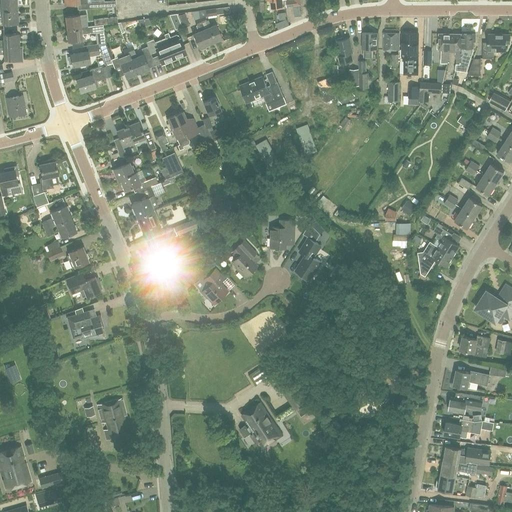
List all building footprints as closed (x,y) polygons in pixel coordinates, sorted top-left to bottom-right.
[(0,10),(17,10),(16,0),(1,0),(2,4),(0,4),(0,10)] [(80,10),(92,9),(104,8),(103,0),(99,0),(90,0),(90,2),(80,3),(80,10)] [(270,0),(272,9),(283,7),(282,0),(270,0)] [(199,18),(210,43),(222,38),(216,24),(211,27),(208,20),(206,21),(205,16),(216,15),(215,8),(198,11),(199,18)] [(17,10),(0,10),(0,23),(3,23),(18,23),(17,10)] [(80,14),(66,16),(67,29),(81,27),(88,26),(86,14),(80,15),(80,14)] [(176,14),(170,15),(175,29),(182,27),(176,14)] [(184,28),(189,26),(184,14),(178,16),(184,28)] [(205,45),(210,43),(199,18),(194,20),(196,26),(198,32),(193,34),(198,48),(199,47),(201,49),(206,47),(205,45)] [(125,35),(130,34),(126,23),(121,24),(125,35)] [(81,27),(67,29),(68,41),(71,41),(82,40),(83,40),(82,34),(95,33),(104,32),(103,25),(95,26),(88,26),(81,27)] [(169,44),(174,58),(186,53),(179,35),(177,34),(170,37),(169,32),(165,34),(166,38),(169,44)] [(0,46),(19,46),(18,33),(4,34),(4,39),(0,39),(0,46)] [(378,50),(378,33),(363,33),(362,50),(363,50),(363,57),(372,57),(372,50),(378,50)] [(399,50),(399,33),(384,33),(384,50),(399,50)] [(402,33),(402,57),(404,57),(404,74),(417,74),(418,33),(402,33)] [(450,50),(451,34),(439,34),(439,44),(438,44),(438,50),(439,50),(439,51),(441,51),(441,63),(448,63),(449,58),(450,58),(450,50)] [(461,51),(461,35),(451,34),(450,50),(456,50),(455,58),(457,58),(456,62),(460,62),(461,51)] [(509,44),(510,35),(488,34),(488,45),(483,45),(482,59),(494,59),(494,51),(505,51),(506,44),(509,44)] [(461,51),(460,62),(460,64),(456,63),(455,70),(467,72),(473,52),(473,48),(473,42),(475,42),(476,35),(461,35),(461,51)] [(151,53),(157,51),(162,63),(174,58),(169,44),(166,38),(155,43),(153,39),(146,42),(147,46),(148,46),(151,53)] [(337,41),(339,51),(338,51),(341,65),(354,62),(352,54),(354,53),(350,38),(344,39),(344,38),(338,39),(338,41),(337,41)] [(71,56),(68,57),(70,64),(73,63),(73,66),(91,63),(89,56),(102,54),(109,53),(105,43),(97,44),(87,46),(88,51),(71,54),(71,56)] [(151,53),(148,46),(147,46),(142,48),(144,54),(137,57),(133,46),(132,46),(130,44),(127,45),(128,48),(138,73),(150,68),(146,58),(152,55),(151,53)] [(126,77),(138,73),(128,48),(127,45),(126,46),(127,48),(123,50),(125,55),(118,57),(118,56),(111,59),(114,67),(121,64),(126,77)] [(19,46),(0,46),(0,53),(5,53),(5,59),(13,59),(13,62),(23,61),(22,51),(19,51),(19,46)] [(480,76),(481,59),(473,59),(468,75),(480,76)] [(359,70),(359,86),(359,88),(366,89),(369,89),(369,72),(366,72),(365,61),(358,61),(359,70)] [(113,66),(112,64),(108,66),(108,65),(101,67),(89,70),(91,75),(77,79),(81,92),(96,87),(94,81),(112,76),(109,67),(113,66)] [(0,82),(13,80),(12,72),(0,74),(0,82)] [(241,85),(242,87),(248,102),(263,96),(269,111),(286,104),(278,83),(266,88),(263,78),(262,76),(241,85)] [(334,92),(332,88),(334,87),(331,77),(325,78),(317,81),(318,86),(325,103),(332,100),(333,101),(338,98),(336,92),(334,92)] [(399,102),(400,82),(388,81),(388,102),(399,102)] [(419,98),(419,100),(419,101),(429,102),(429,93),(440,93),(441,83),(420,82),(420,86),(419,98)] [(419,98),(420,86),(409,85),(408,98),(408,104),(418,104),(419,101),(419,100),(419,98)] [(504,110),(509,102),(494,94),(489,102),(504,110)] [(10,116),(26,113),(23,95),(6,98),(10,116)] [(209,116),(221,110),(215,98),(204,103),(209,116)] [(180,121),(186,118),(183,111),(168,118),(176,137),(185,133),(180,121)] [(468,118),(462,115),(457,121),(463,125),(462,127),(466,129),(473,120),(468,117),(468,118)] [(206,129),(212,127),(209,117),(202,120),(206,129)] [(185,133),(176,137),(179,145),(177,146),(179,150),(183,148),(183,147),(188,144),(189,141),(190,141),(188,138),(200,133),(194,119),(188,122),(186,118),(180,121),(185,133)] [(127,127),(134,143),(145,138),(150,150),(156,148),(149,132),(144,134),(139,122),(127,127)] [(307,124),(296,128),(306,155),(317,151),(307,124)] [(123,147),(134,143),(127,127),(116,131),(119,138),(123,147)] [(490,132),(498,137),(501,132),(492,127),(492,128),(490,132)] [(481,133),(487,136),(486,137),(495,142),(498,137),(490,132),(484,129),(481,133)] [(157,139),(165,136),(163,131),(155,135),(157,139)] [(457,146),(466,148),(468,136),(459,134),(457,146)] [(205,157),(215,153),(209,135),(198,139),(205,157)] [(481,151),(485,146),(474,139),(471,144),(481,151)] [(280,164),(266,140),(257,145),(253,141),(250,143),(255,150),(258,148),(270,169),(280,164)] [(511,162),(511,159),(511,146),(505,142),(498,154),(511,162)] [(118,151),(118,153),(120,157),(126,154),(124,149),(123,149),(118,151)] [(175,152),(162,158),(170,177),(183,172),(175,152)] [(118,179),(136,172),(133,164),(130,165),(126,154),(120,157),(114,159),(116,164),(112,166),(118,179)] [(58,174),(55,160),(53,160),(52,159),(47,160),(46,162),(39,163),(42,178),(40,178),(39,180),(41,190),(52,188),(50,179),(56,177),(55,175),(58,174)] [(468,166),(477,171),(480,166),(471,161),(468,166)] [(483,176),(496,184),(504,172),(491,164),(483,176)] [(2,187),(4,195),(9,194),(7,185),(18,183),(16,175),(19,175),(17,165),(5,168),(5,171),(0,172),(0,179),(2,187)] [(468,166),(465,170),(474,176),(477,171),(468,166)] [(136,172),(118,179),(118,180),(121,179),(125,190),(141,183),(136,172)] [(489,196),(496,184),(483,176),(476,187),(489,196)] [(145,188),(157,183),(155,177),(142,182),(145,188)] [(458,183),(468,190),(472,184),(462,177),(458,183)] [(153,196),(165,191),(161,182),(157,183),(145,188),(134,192),(134,193),(136,192),(140,201),(132,204),(138,217),(153,211),(152,208),(157,206),(153,196)] [(37,208),(40,207),(48,203),(44,192),(32,196),(37,208)] [(447,199),(455,204),(458,199),(450,194),(447,199)] [(462,209),(475,218),(482,206),(469,198),(462,209)] [(447,199),(444,203),(452,209),(455,204),(447,199)] [(57,224),(71,218),(66,205),(59,207),(56,201),(46,205),(49,212),(52,211),(55,219),(48,221),(48,220),(41,223),(44,229),(51,226),(51,227),(57,224)] [(468,229),(475,218),(462,209),(454,221),(468,229)] [(153,211),(138,217),(143,230),(159,223),(153,211)] [(176,236),(205,224),(202,216),(173,228),(176,236)] [(57,224),(63,237),(77,231),(71,218),(57,224)] [(309,280),(320,262),(313,258),(321,246),(315,243),(320,234),(324,230),(313,219),(310,223),(303,234),(307,238),(298,252),(304,256),(294,271),(309,280)] [(293,244),(294,220),(280,220),(280,227),(271,227),(271,247),(286,248),(286,244),(293,244)] [(411,235),(411,224),(398,223),(397,234),(411,235)] [(437,234),(435,238),(437,239),(434,244),(453,256),(459,246),(449,240),(452,234),(442,228),(443,226),(438,223),(433,232),(437,234)] [(54,233),(51,227),(51,226),(44,229),(47,236),(54,233)] [(156,263),(174,256),(170,246),(177,243),(174,237),(149,247),(156,263)] [(46,252),(59,247),(57,241),(46,246),(46,247),(44,248),(46,251),(46,252)] [(244,278),(256,267),(249,259),(255,254),(243,241),(233,251),(238,256),(231,262),(236,266),(234,268),(244,278)] [(434,244),(430,242),(420,258),(419,258),(421,274),(426,277),(436,260),(446,267),(453,256),(434,244)] [(72,268),(89,261),(82,246),(69,252),(70,254),(67,256),(72,268)] [(59,247),(46,252),(48,255),(47,255),(49,261),(63,256),(59,247)] [(206,273),(216,265),(211,260),(201,269),(206,273)] [(227,291),(219,282),(224,278),(215,269),(204,279),(209,285),(207,286),(205,285),(204,285),(199,289),(199,291),(206,298),(208,298),(209,297),(215,303),(227,291)] [(82,272),(66,279),(72,294),(75,300),(87,296),(101,290),(100,289),(102,288),(100,281),(97,282),(95,275),(85,279),(82,272)] [(509,318),(511,313),(511,290),(506,286),(497,299),(486,292),(483,297),(480,297),(478,301),(479,303),(475,308),(499,324),(501,323),(503,320),(503,317),(499,315),(500,313),(509,318)] [(41,307),(45,323),(53,321),(49,305),(41,307)] [(83,312),(81,309),(75,311),(76,314),(67,317),(72,333),(70,334),(72,339),(83,336),(83,338),(104,333),(102,327),(104,326),(101,315),(90,318),(88,311),(83,312)] [(489,348),(491,338),(477,335),(477,339),(463,336),(460,350),(475,353),(476,345),(489,348)] [(510,355),(511,346),(511,342),(498,339),(495,352),(510,355)] [(469,381),(487,385),(489,374),(471,370),(470,372),(456,370),(455,377),(453,376),(451,386),(460,388),(460,386),(467,388),(469,381)] [(293,408),(307,399),(294,380),(281,389),(293,408)] [(479,400),(480,397),(455,393),(454,397),(451,397),(449,410),(464,413),(466,407),(481,410),(482,401),(479,400)] [(107,440),(131,434),(122,399),(98,405),(107,440)] [(283,435),(261,402),(242,415),(247,424),(240,429),(245,437),(252,432),(263,448),(283,435)] [(474,422),(460,419),(459,425),(446,423),(444,434),(460,437),(460,436),(467,438),(468,431),(481,433),(481,429),(492,431),(494,423),(483,421),(483,420),(474,422)] [(467,461),(477,463),(489,465),(491,450),(468,447),(467,456),(460,454),(461,449),(446,446),(444,460),(455,462),(466,464),(467,461)] [(36,457),(33,448),(27,450),(30,459),(36,457)] [(9,493),(32,487),(24,460),(22,452),(0,458),(0,464),(1,467),(9,493)] [(475,474),(477,463),(467,461),(466,464),(455,462),(444,460),(441,474),(456,476),(457,470),(475,474)] [(68,469),(39,478),(42,488),(42,487),(52,484),(53,488),(60,486),(72,482),(68,469)] [(437,480),(435,489),(453,492),(456,476),(441,474),(440,481),(437,480)] [(477,487),(476,495),(484,497),(486,486),(477,484),(477,487)] [(505,501),(511,501),(511,492),(506,492),(507,486),(501,485),(498,504),(504,505),(505,501)] [(466,496),(475,497),(476,495),(477,487),(467,486),(466,496)] [(55,502),(52,491),(44,493),(47,504),(55,502)] [(117,497),(95,503),(97,510),(119,504),(117,497)] [(489,511),(490,505),(470,503),(470,509),(489,511)]
